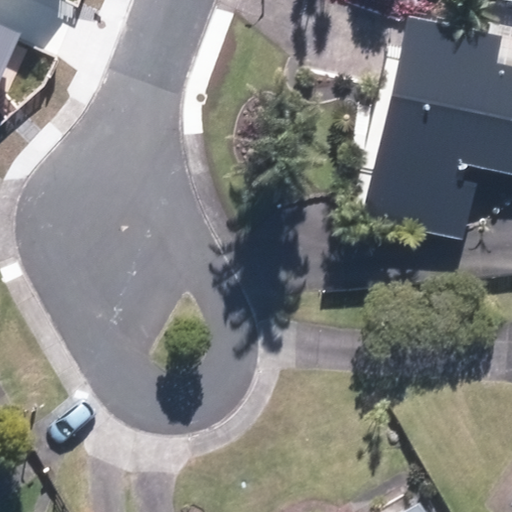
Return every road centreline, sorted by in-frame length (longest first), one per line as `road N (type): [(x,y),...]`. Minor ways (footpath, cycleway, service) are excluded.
road 1 (residential): [(135,108),(144,152),(224,312),(229,342),(212,385),(193,396),(148,392)]
road 2 (residential): [(148,392),(131,379),(63,248),(76,205),(108,167),(135,108)]
